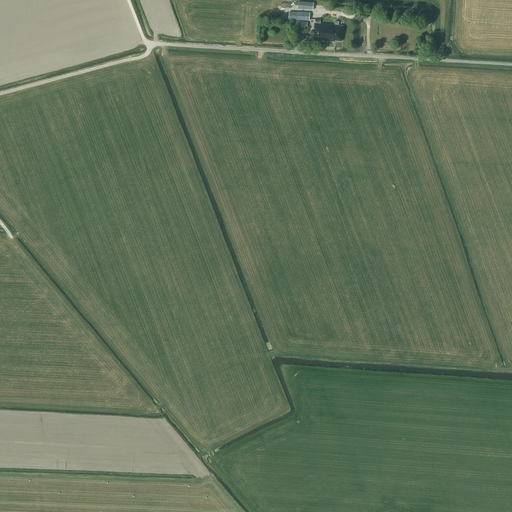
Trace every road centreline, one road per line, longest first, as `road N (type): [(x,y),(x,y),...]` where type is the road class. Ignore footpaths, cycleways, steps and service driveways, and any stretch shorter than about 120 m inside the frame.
road 1 (unclassified): [(511,64),(150,43)]
road 2 (track): [(0,93),(146,54),(150,43),(128,0)]
